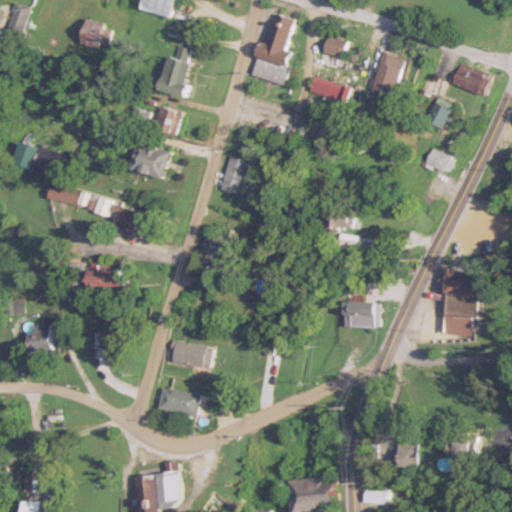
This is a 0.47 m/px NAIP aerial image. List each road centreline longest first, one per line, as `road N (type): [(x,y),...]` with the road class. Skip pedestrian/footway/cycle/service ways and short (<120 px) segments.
road 1 (residential): [(356,511),(355,425),(511,82)]
road 2 (residential): [(135,424),(258,0)]
road 3 (residential): [(135,424),(146,439),(176,449),(382,355)]
road 4 (residential): [(511,70),(301,0)]
road 5 (residential): [(0,387),(81,393),(135,424)]
road 6 (residential): [(382,355),(511,354)]
